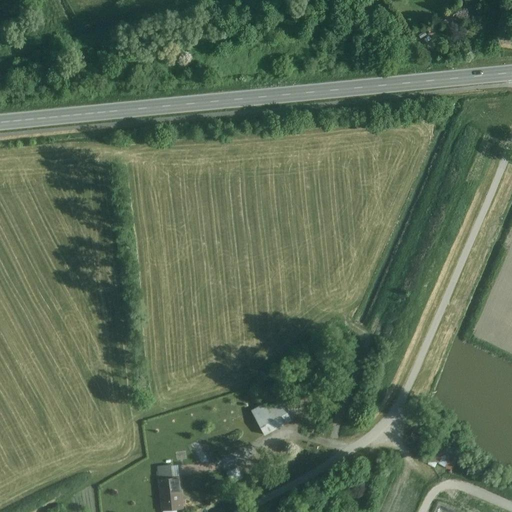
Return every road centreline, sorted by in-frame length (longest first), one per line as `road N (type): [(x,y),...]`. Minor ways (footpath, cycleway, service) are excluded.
road 1 (secondary): [(0,120),(476,75)]
road 2 (unclassified): [(511,145),(390,427),(243,511)]
